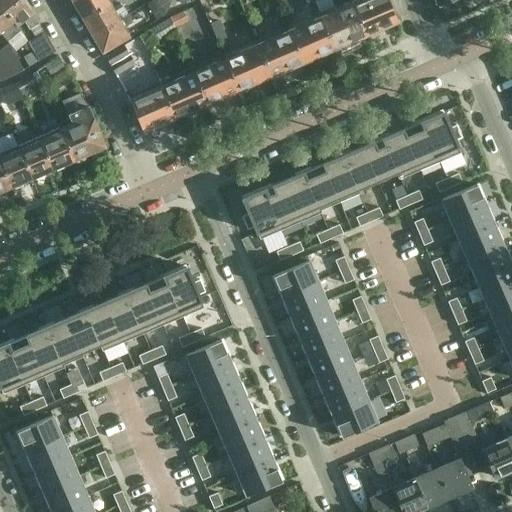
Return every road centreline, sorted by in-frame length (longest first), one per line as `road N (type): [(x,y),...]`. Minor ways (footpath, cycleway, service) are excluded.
road 1 (residential): [(194,173),(336,511)]
road 2 (residential): [(194,173),(438,66)]
road 3 (residential): [(48,0),(148,192)]
road 4 (residential): [(0,257),(148,192)]
road 5 (residential): [(511,176),(459,57)]
